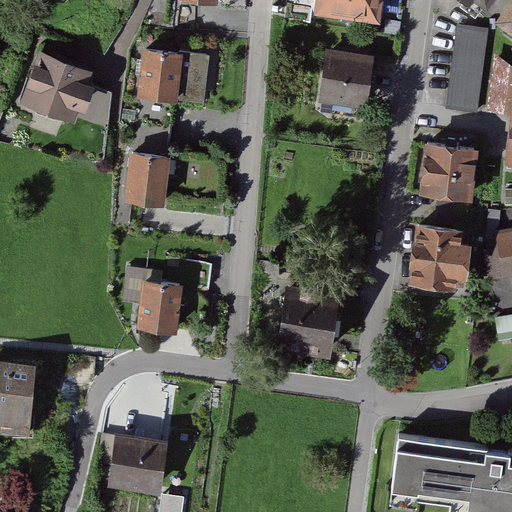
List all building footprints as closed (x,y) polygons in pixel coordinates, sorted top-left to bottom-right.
[(219,0),(175,0),(175,3),(219,8),(219,0)] [(382,0),(319,0),(318,14),(380,21),(382,0)] [(458,0),(478,14),(489,0),(458,0)] [(511,0),(495,23),(511,35),(511,0)] [(448,106),(479,111),(492,25),(461,20),(448,106)] [(215,54),(143,44),(134,103),(206,113),(215,54)] [(371,54),(324,46),(317,97),(363,104),(371,54)] [(99,75),(40,52),(18,106),(77,130),(99,75)] [(511,62),(502,55),(488,158),(511,161),(511,62)] [(482,152),(428,143),(420,194),(474,202),(482,152)] [(176,156),(130,150),(123,203),(169,209),(176,156)] [(472,228),(416,221),(408,285),(464,292),(472,228)] [(511,232),(493,236),(500,279),(511,277),(511,232)] [(184,284),(141,276),(132,329),(176,336),(184,284)] [(340,290),(275,281),(265,353),(330,362),(340,290)] [(36,368),(0,364),(0,438),(30,441),(36,368)] [(391,511),(511,511),(511,446),(391,430),(379,510),(391,511)] [(172,443),(118,435),(110,490),(164,498),(172,443)] [(0,511),(41,511),(43,500),(0,492),(0,511)]
